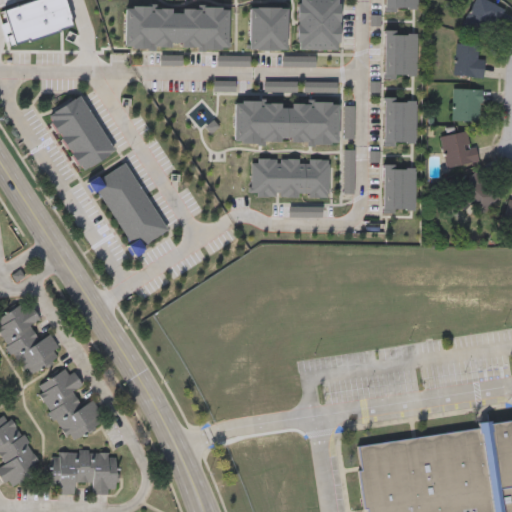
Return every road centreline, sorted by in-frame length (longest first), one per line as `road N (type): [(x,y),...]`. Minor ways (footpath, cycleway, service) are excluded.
road 1 (residential): [(0,502),(128,507),(146,496),(148,464),(28,281)]
road 2 (secondary): [(0,171),(139,380),(202,511)]
road 3 (residential): [(362,0),(358,219),(352,225),(249,217),(194,240)]
road 4 (residential): [(362,80),(102,74)]
road 5 (residential): [(0,281),(3,503)]
road 6 (residential): [(194,240),(94,309)]
